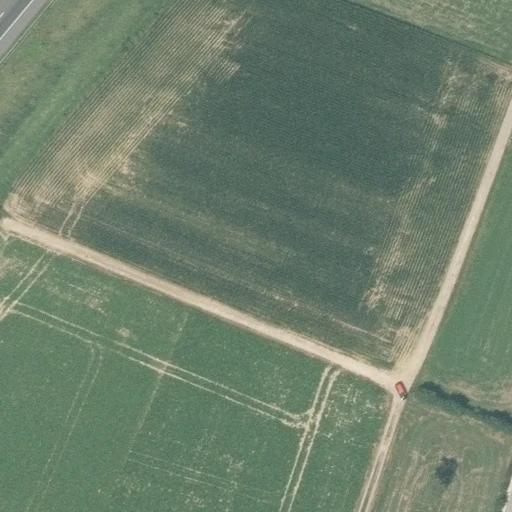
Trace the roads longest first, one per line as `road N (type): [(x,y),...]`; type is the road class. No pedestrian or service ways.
road 1 (unclassified): [(0,222),(403,386),(511,107)]
road 2 (track): [(361,511),(403,386)]
